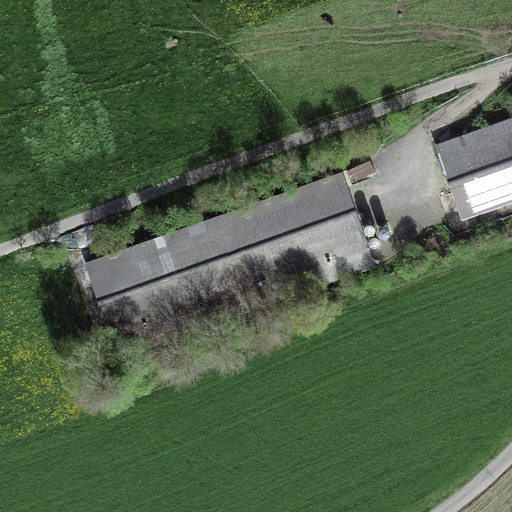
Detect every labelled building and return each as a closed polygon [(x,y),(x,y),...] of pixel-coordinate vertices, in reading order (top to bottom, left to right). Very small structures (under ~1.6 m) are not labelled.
[(511,114),(434,142),(461,219),(511,200),(511,114)] [(352,181),(376,170),(371,159),(347,170),(352,181)] [(85,259),(117,354),(375,265),(342,170),(85,259)] [(366,230),(370,231),(374,229),(375,224),(373,220),(368,219),(365,222),(364,226),(366,230)] [(381,233),(385,234),(389,232),(390,228),(388,224),(383,223),(379,225),(378,229),(381,233)] [(370,242),(374,244),(378,242),(379,237),(377,233),(373,232),(369,234),(367,238),(370,242)]
